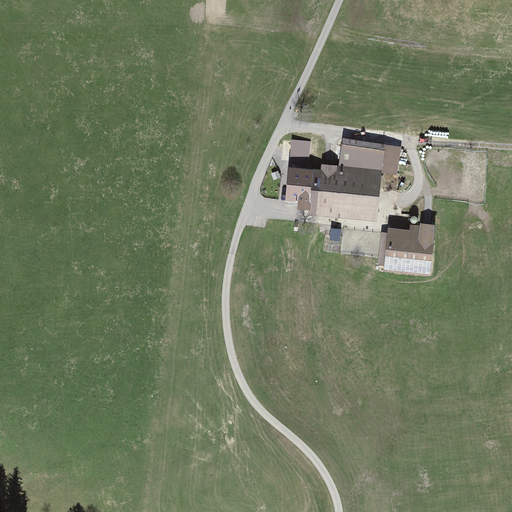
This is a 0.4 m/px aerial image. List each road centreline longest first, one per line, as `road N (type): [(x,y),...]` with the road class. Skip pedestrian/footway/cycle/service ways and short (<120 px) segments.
road 1 (track): [(339,511),(305,449),(264,418),(245,390),(225,318),(229,265),(252,194),(338,0)]
road 2 (track): [(282,122),(511,148)]
